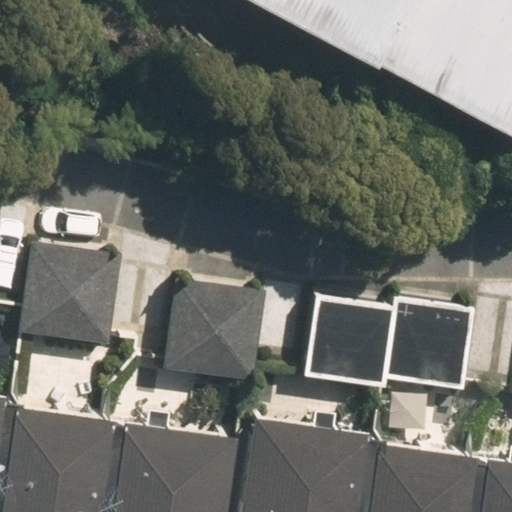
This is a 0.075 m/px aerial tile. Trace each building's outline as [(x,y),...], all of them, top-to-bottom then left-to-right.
[(335,28),(348,0),(290,0),(289,4),(335,28)] [(386,54),(414,0),(348,0),(335,28),(386,54)] [(442,82),(483,0),(414,0),(386,54),(442,82)] [(485,104),(511,50),(511,0),(483,0),(442,82),(485,104)] [(511,117),(511,50),(485,104),(511,117)] [(114,244),(25,234),(15,322),(103,333),(114,244)] [(258,282),(171,268),(156,362),(244,375),(258,282)] [(393,284),(391,297),(381,366),(456,377),(469,295),(393,284)] [(391,297),(311,285),(297,369),(378,382),(381,366),(391,297)] [(0,422),(0,511),(87,511),(103,404),(5,390),(0,422)] [(228,511),(343,511),(357,419),(245,402),(228,511)] [(101,511),(212,511),(227,419),(117,403),(101,511)] [(353,511),(459,511),(470,440),(366,425),(353,511)] [(469,511),(511,511),(511,449),(480,445),(469,511)]
